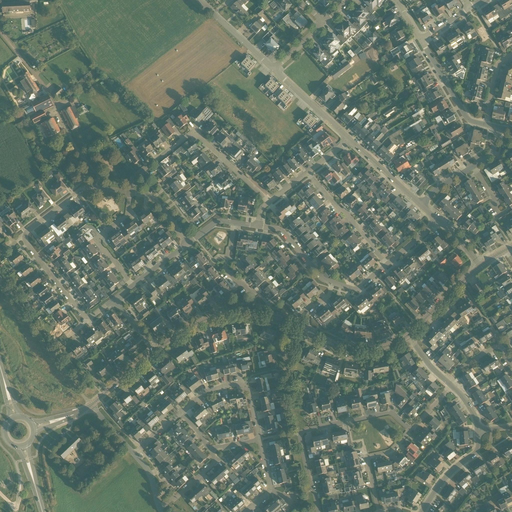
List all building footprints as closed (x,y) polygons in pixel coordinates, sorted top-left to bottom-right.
[(3,13),(30,12),(30,3),(37,2),(37,0),(22,0),(22,3),(2,4),(3,13)] [(238,0),(231,8),(240,17),(242,15),(245,18),(248,15),(245,12),(241,7),(244,4),(244,5),(248,1),(247,0),(238,0)] [(286,12),(288,9),(291,6),(288,2),(286,0),(280,0),(279,2),(276,0),(274,0),(269,5),(273,9),(277,6),(279,7),(280,7),(285,12),(285,11),(286,12)] [(377,5),(371,0),(364,0),(363,1),(369,7),(367,9),(372,14),(375,12),(372,9),(377,5)] [(442,0),(444,2),(449,10),(455,6),(454,4),(456,2),(455,0),(442,0)] [(509,8),(503,0),(499,3),(503,9),(500,11),(504,18),(507,16),(505,13),(510,10),(509,8)] [(441,4),(437,6),(435,4),(431,6),(431,7),(432,9),(431,10),(436,18),(443,14),(442,12),(445,10),(444,9),(441,4)] [(357,10),(355,12),(364,21),(365,21),(363,19),(365,17),(368,19),(369,18),(372,21),(374,20),(376,18),(372,14),(367,9),(365,12),(359,6),(356,9),(357,10)] [(497,13),(493,8),(492,7),(488,10),(493,18),(498,15),(501,20),(504,18),(500,11),(499,11),(500,11),(497,13)] [(419,10),(413,14),(420,24),(423,22),(425,25),(431,21),(426,14),(423,16),(419,10)] [(494,21),(493,18),(488,10),(483,13),(487,20),(484,22),(488,28),(491,27),(490,24),(494,21)] [(300,29),(303,26),(304,27),(307,24),(301,17),(301,16),(297,12),(293,16),(290,13),(282,20),(287,25),(289,23),(294,27),(297,25),(300,29)] [(364,21),(355,12),(353,15),(354,17),(352,19),(357,23),(355,25),(360,31),(367,23),(364,21)] [(387,15),(386,15),(381,20),(382,21),(383,23),(382,24),(384,28),(391,24),(392,26),(399,22),(398,20),(399,20),(396,16),(395,16),(395,15),(388,19),(387,15)] [(256,34),(261,29),(264,31),(268,28),(259,19),(250,28),(256,34)] [(360,31),(355,25),(353,27),(348,23),(346,25),(345,23),(342,26),(352,36),(352,37),(353,38),(360,31)] [(473,39),(478,36),(471,26),(469,28),(467,25),(464,26),(466,28),(463,30),(467,36),(470,35),(473,39)] [(352,36),(342,26),(340,28),(338,26),(335,29),(341,35),(339,37),(344,43),(352,37),(352,36)] [(397,29),(391,32),(397,42),(399,40),(400,42),(406,39),(401,31),(399,32),(397,29)] [(511,31),(503,36),(510,46),(511,44),(511,32),(511,31)] [(269,32),(262,39),(266,43),(267,44),(265,45),(267,48),(267,49),(268,50),(269,50),(270,50),(270,51),(272,53),(276,49),(277,49),(278,49),(278,47),(276,45),(278,43),(275,40),(273,42),(271,40),(270,40),(270,39),(273,36),(269,32)] [(344,43),(339,37),(336,40),(331,33),(328,36),(329,38),(327,39),(334,47),(338,44),(340,47),(344,43)] [(452,33),(450,34),(457,45),(463,42),(462,41),(465,39),(461,34),(458,36),(456,33),(454,35),(452,33)] [(377,38),(373,34),(368,38),(373,43),(377,38)] [(450,46),(452,48),(457,45),(450,34),(448,35),(449,37),(446,39),(448,42),(445,44),(446,46),(448,48),(450,46)] [(505,50),(510,46),(503,36),(499,38),(499,39),(496,41),(500,47),(502,45),(505,50)] [(327,50),(325,52),(332,60),(334,58),(332,56),(332,55),(338,51),(334,47),(327,39),(324,42),(325,44),(323,45),(327,50)] [(445,49),(444,47),(441,43),(438,44),(437,43),(434,44),(437,47),(434,49),(438,56),(443,52),(442,51),(445,49)] [(401,53),(403,56),(405,59),(410,56),(409,55),(409,53),(413,51),(409,45),(404,48),(402,45),(392,51),(394,54),(399,51),(400,53),(401,53)] [(317,48),(314,51),(315,52),(313,54),(316,57),(315,58),(317,61),(318,60),(320,62),(322,60),(327,65),(332,61),(332,60),(325,52),(323,54),(317,48)] [(480,51),(479,56),(492,59),(493,54),(488,53),(489,49),(482,48),(481,51),(480,51)] [(449,59),(451,62),(446,65),(447,67),(446,67),(448,70),(458,65),(456,62),(461,58),(458,54),(449,59)] [(479,56),(478,62),(477,62),(477,63),(477,65),(483,67),(484,63),(490,65),(492,59),(479,56)] [(251,61),(247,58),(241,64),(245,68),(251,61)] [(408,64),(407,64),(409,68),(410,68),(412,67),(415,73),(422,70),(420,66),(422,65),(419,60),(418,58),(415,60),(408,64)] [(249,72),(255,65),(251,61),(245,68),(249,72)] [(343,65),(335,71),(339,76),(351,67),(347,62),(343,65)] [(458,72),(460,75),(465,72),(466,72),(466,69),(465,69),(463,67),(461,66),(459,67),(458,65),(448,70),(450,74),(451,73),(452,75),(453,75),(458,72)] [(475,74),(477,74),(486,77),(487,75),(486,75),(487,71),(482,70),(483,67),(477,65),(475,74)] [(39,90),(34,83),(31,78),(30,77),(28,72),(19,78),(21,82),(20,83),(21,83),(24,89),(25,88),(28,92),(26,93),(27,93),(28,93),(30,96),(34,94),(35,93),(39,90)] [(416,82),(419,86),(430,79),(427,74),(423,77),(421,74),(414,78),(417,81),(416,82)] [(473,79),(473,83),(479,84),(480,81),(485,82),(485,78),(486,78),(486,77),(477,74),(475,80),(473,79)] [(502,82),(511,84),(511,81),(510,81),(511,78),(504,76),(503,76),(502,82)] [(419,86),(424,94),(431,90),(429,86),(433,84),(430,79),(419,86)] [(275,83),(271,80),(265,86),(269,90),(275,83)] [(352,80),(346,83),(349,88),(355,84),(352,80)] [(469,91),(471,91),(482,94),(483,92),(482,92),(483,88),(478,87),(479,84),(473,83),(469,82),(468,85),(470,86),(469,91)] [(275,83),(269,90),(273,94),(279,87),(275,83)] [(322,91),(324,93),(319,98),(325,103),(329,98),(332,100),(335,96),(330,91),(332,89),(328,85),(322,91)] [(60,87),(52,94),(56,99),(64,92),(60,87)] [(507,92),(508,89),(500,87),(499,93),(511,96),(511,93),(507,92)] [(433,90),(426,94),(429,99),(431,98),(433,101),(441,97),(438,91),(434,93),(433,90)] [(277,98),(281,102),(287,95),(284,91),(277,98)] [(347,91),(344,93),(338,97),(340,100),(339,101),(331,109),(337,115),(342,109),(344,110),(346,108),(347,107),(342,102),(347,98),(346,97),(350,95),(347,91)] [(470,96),(471,97),(470,101),(477,102),(478,99),(480,100),(481,96),(482,96),(482,94),(471,91),(470,95),(470,96)] [(39,101),(35,93),(34,94),(38,102),(37,102),(36,101),(31,103),(36,113),(53,105),(48,95),(40,99),(40,101),(39,101)] [(498,99),(511,102),(511,99),(511,96),(499,93),(498,99)] [(291,99),(287,95),(281,102),(285,105),(291,99)] [(438,105),(437,102),(429,106),(433,113),(439,110),(440,112),(448,108),(444,102),(438,105)] [(347,125),(353,119),(351,117),(360,108),(355,104),(347,112),(341,119),(347,125)] [(79,126),(70,107),(61,112),(66,121),(66,120),(68,123),(67,123),(69,128),(70,127),(71,130),(79,126)] [(498,107),(497,111),(494,111),(492,118),(504,121),(506,113),(503,113),(504,109),(498,107)] [(201,113),(197,110),(191,117),(196,121),(198,123),(203,117),(207,121),(213,114),(206,108),(201,113)] [(384,115),(386,118),(390,116),(389,115),(394,112),(392,109),(384,115)] [(31,117),(34,124),(47,118),(43,111),(31,117)] [(439,116),(445,126),(455,120),(452,114),(450,115),(449,115),(447,112),(439,116)] [(189,120),(183,113),(174,120),(180,128),(187,124),(186,122),(189,120)] [(309,115),(303,121),(306,125),(313,118),(309,115)] [(53,118),(41,124),(48,138),(60,132),(57,124),(56,125),(53,118)] [(317,122),(313,118),(306,125),(310,129),(317,122)] [(167,125),(162,129),(168,138),(175,133),(172,128),(175,126),(169,119),(165,122),(167,125)] [(210,119),(206,123),(209,126),(205,130),(204,130),(209,134),(212,136),(214,134),(216,136),(219,133),(217,130),(218,130),(213,126),(214,125),(212,122),(213,121),(210,119)] [(361,126),(358,123),(352,129),(357,134),(369,122),(367,120),(361,126)] [(369,122),(357,134),(363,140),(369,133),(365,130),(371,124),(369,122)] [(393,122),(386,127),(389,130),(395,125),(393,122)] [(452,128),(446,132),(450,139),(462,132),(459,125),(455,127),(455,126),(452,128)] [(380,127),(378,128),(379,129),(377,130),(379,132),(374,138),(370,135),(364,141),(370,146),(381,134),(383,135),(388,130),(384,127),(382,129),(380,127)] [(229,136),(222,130),(219,133),(216,136),(215,137),(217,139),(218,141),(217,142),(220,145),(229,136)] [(388,137),(390,141),(395,138),(400,135),(402,133),(401,131),(400,130),(388,137)] [(473,134),(472,137),(481,139),(482,136),(483,136),(484,133),(479,132),(473,130),(473,134)] [(162,144),(162,143),(159,139),(162,137),(158,132),(153,135),(154,136),(155,138),(151,141),(156,148),(157,148),(159,146),(162,144)] [(328,145),(332,142),(325,133),(316,139),(318,141),(320,144),(323,148),(328,144),(328,145)] [(381,134),(370,146),(375,151),(381,145),(378,142),(383,136),(383,135),(381,134)] [(229,150),(235,142),(233,140),(232,139),(232,138),(231,137),(230,137),(229,137),(229,136),(220,145),(223,148),(225,147),(229,150)] [(480,142),(481,139),(472,137),(471,140),(470,144),(470,147),(473,149),(475,145),(476,145),(481,146),(481,143),(480,142)] [(305,147),(306,149),(305,149),(312,158),(316,154),(315,153),(317,152),(317,151),(320,149),(318,146),(316,143),(312,138),(307,142),(309,144),(305,147)] [(386,150),(383,147),(377,153),(382,158),(394,146),(396,147),(399,145),(400,146),(404,144),(402,142),(400,143),(395,138),(390,141),(392,144),(386,150)] [(449,138),(440,144),(442,148),(451,142),(449,138)] [(131,163),(132,161),(135,165),(140,160),(135,154),(138,152),(128,139),(124,142),(130,149),(128,150),(128,151),(127,152),(127,154),(130,158),(128,159),(131,163)] [(188,151),(191,155),(193,153),(194,153),(193,151),(197,148),(193,142),(191,144),(189,141),(175,152),(177,154),(181,151),(183,154),(188,151)] [(145,145),(140,150),(145,157),(151,152),(150,150),(152,148),(148,142),(145,144),(145,145)] [(234,158),(242,149),(235,142),(229,150),(232,153),(231,155),(234,158)] [(463,145),(460,147),(465,155),(468,153),(468,154),(471,152),(470,151),(473,149),(470,147),(468,148),(466,143),(463,145)] [(390,154),(396,147),(394,146),(382,158),(388,163),(394,157),(390,154)] [(457,156),(458,156),(460,159),(463,158),(462,157),(465,155),(460,147),(457,149),(454,151),(453,152),(454,155),(456,154),(457,156)] [(249,155),(248,154),(249,153),(246,150),(245,151),(242,149),(234,158),(237,161),(239,159),(240,160),(242,162),(245,159),(249,155)] [(304,157),(306,155),(301,149),(300,150),(297,152),(296,152),(293,154),(299,161),(302,165),(307,161),(304,157)] [(198,162),(202,168),(210,161),(206,156),(205,156),(203,153),(200,156),(198,153),(195,156),(191,158),(189,160),(193,165),(198,162)] [(247,170),(255,162),(253,160),(255,158),(250,154),(249,155),(245,159),(248,162),(244,166),(246,167),(245,168),(247,170)] [(293,154),(290,156),(291,158),(290,159),(291,161),(288,163),(291,167),(292,168),(294,171),(299,167),(298,166),(298,165),(296,163),(299,161),(296,157),(293,154)] [(352,158),(351,157),(349,154),(343,158),(349,166),(351,168),(355,166),(354,165),(358,161),(355,156),(352,158)] [(409,162),(404,155),(400,157),(398,159),(400,162),(394,167),(398,173),(409,166),(407,163),(409,162)] [(281,169),(284,173),(287,177),(292,173),(289,169),(291,167),(288,163),(286,161),(283,157),(282,158),(281,165),(283,167),(281,169)] [(447,158),(445,160),(450,168),(452,167),(452,166),(455,164),(451,158),(448,160),(447,158)] [(171,165),(166,159),(159,164),(160,164),(154,169),(156,172),(158,170),(160,174),(170,167),(171,165)] [(448,169),(450,168),(445,160),(443,161),(444,162),(441,164),(444,170),(447,168),(448,169)] [(252,174),(256,170),(258,172),(264,166),(261,163),(258,165),(255,162),(247,170),(250,173),(250,172),(252,174)] [(342,166),(341,165),(338,162),(333,166),(339,174),(341,171),(345,177),(350,173),(344,164),(342,166)] [(506,167),(504,164),(504,163),(501,165),(499,162),(494,165),(499,172),(500,174),(505,171),(508,169),(506,167)] [(212,163),(204,170),(206,173),(205,173),(208,177),(211,174),(214,177),(221,171),(217,166),(216,167),(216,166),(215,166),(212,163)] [(438,175),(440,174),(435,166),(434,164),(429,167),(434,176),(437,174),(438,175)] [(442,172),(444,170),(441,164),(438,166),(437,165),(435,166),(440,174),(443,173),(442,172)] [(494,165),(489,168),(491,171),(488,173),(490,177),(489,178),(492,183),(499,179),(497,176),(500,175),(500,174),(499,172),(494,165)] [(170,167),(160,174),(163,177),(161,179),(163,182),(169,177),(170,177),(177,172),(174,169),(173,170),(170,167)] [(273,175),(276,179),(279,183),(284,179),(281,175),(284,173),(281,169),(279,167),(275,171),(276,172),(273,175)] [(416,168),(413,171),(410,169),(404,175),(407,178),(406,179),(410,182),(419,173),(420,172),(416,168)] [(328,182),(331,180),(334,185),(340,180),(334,173),(331,175),(328,170),(322,175),(328,182)] [(362,171),(356,177),(362,182),(360,184),(362,186),(366,182),(373,175),(368,171),(365,174),(362,171)] [(59,182),(63,179),(58,172),(54,175),(59,182)] [(422,183),(424,185),(428,182),(425,180),(426,180),(422,177),(423,176),(420,172),(419,173),(410,182),(411,183),(412,182),(418,188),(422,183)] [(267,177),(269,180),(265,183),(270,190),(276,186),(275,183),(277,181),(276,179),(273,175),(271,173),(267,177)] [(172,180),(172,181),(166,185),(168,188),(170,187),(173,190),(183,182),(184,182),(178,175),(172,180)] [(224,175),(216,180),(218,183),(216,185),(216,186),(219,190),(221,190),(223,189),(231,183),(230,181),(231,181),(231,180),(230,178),(228,178),(227,176),(226,177),(224,175)] [(373,175),(366,182),(369,184),(367,186),(372,191),(380,182),(377,179),(373,175)] [(465,184),(467,187),(465,188),(467,190),(475,185),(474,183),(472,183),(471,180),(465,184)] [(61,182),(50,190),(56,197),(66,189),(61,182)] [(176,198),(182,193),(182,194),(191,187),(188,184),(186,186),(183,182),(173,190),(175,194),(173,195),(176,198)] [(377,199),(387,188),(383,184),(380,182),(372,191),(367,196),(368,197),(373,192),(376,195),(376,196),(377,199)] [(210,183),(206,186),(206,187),(204,189),(206,192),(213,187),(210,183)] [(505,186),(503,183),(497,187),(499,190),(498,190),(500,193),(508,188),(507,185),(505,186)] [(341,199),(351,191),(348,188),(344,184),(339,188),(341,190),(337,194),(341,199)] [(475,185),(467,190),(468,192),(469,191),(471,194),(477,190),(475,188),(476,187),(475,185)] [(502,194),(504,197),(504,198),(510,194),(510,193),(511,191),(511,189),(510,186),(508,188),(500,193),(501,195),(502,194)] [(310,197),(314,193),(310,189),(307,191),(304,188),(298,194),(302,199),(304,201),(307,199),(310,197)] [(381,199),(386,204),(391,198),(389,196),(392,192),(387,188),(377,199),(381,199)] [(473,200),(481,195),(480,192),(479,193),(477,190),(471,194),(473,197),(472,198),(473,200)] [(42,191),(32,198),(38,206),(37,207),(39,209),(43,207),(42,206),(45,204),(43,202),(48,199),(42,191)] [(180,202),(183,206),(191,201),(193,199),(191,197),(187,191),(182,195),(184,198),(180,202)] [(359,198),(355,193),(350,197),(352,199),(347,203),(351,209),(359,203),(356,200),(359,198)] [(441,208),(443,210),(450,203),(448,201),(451,199),(446,194),(439,201),(441,203),(440,205),(442,207),(441,208)] [(481,195),(473,200),(474,202),(475,201),(477,204),(483,200),(481,197),(482,197),(481,195)] [(313,206),(319,200),(316,196),(312,199),(310,197),(307,199),(304,201),(310,208),(313,206)] [(222,197),(222,200),(221,200),(220,209),(228,210),(228,205),(233,205),(234,199),(227,198),(228,197),(222,197)] [(244,201),(239,200),(237,211),(246,212),(247,206),(252,207),(252,205),(252,199),(244,198),(244,201)] [(387,204),(390,206),(391,205),(395,209),(396,208),(402,202),(397,198),(394,201),(392,199),(387,204)] [(319,200),(313,206),(314,208),(312,210),(316,215),(321,210),(319,208),(323,205),(319,200)] [(29,201),(16,211),(22,219),(26,217),(26,218),(36,211),(29,201)] [(192,208),(194,211),(197,208),(199,207),(195,201),(193,203),(191,201),(183,206),(187,211),(192,208)] [(291,203),(288,205),(286,202),(281,206),(287,213),(289,211),(291,213),(296,209),(291,203)] [(396,208),(395,209),(400,213),(398,215),(397,215),(400,217),(405,211),(403,209),(406,206),(402,202),(396,208)] [(356,212),(360,217),(366,211),(365,209),(367,207),(363,203),(358,207),(360,209),(356,212)] [(451,204),(450,203),(443,210),(445,212),(446,211),(448,213),(453,208),(451,205),(451,204)] [(77,207),(75,209),(80,216),(82,219),(85,216),(90,212),(86,207),(82,209),(79,204),(76,206),(77,207)] [(287,213),(281,206),(277,209),(279,212),(276,215),(281,221),(286,217),(284,215),(287,213)] [(197,208),(194,211),(189,214),(193,219),(197,216),(199,219),(207,213),(203,207),(201,209),(199,207),(197,208)] [(450,216),(452,218),(458,211),(457,209),(456,210),(453,208),(448,213),(451,215),(450,216)] [(77,217),(80,216),(75,209),(72,210),(69,212),(73,216),(70,219),(74,224),(79,220),(77,217)] [(327,217),(329,216),(331,214),(327,209),(320,215),(320,214),(318,216),(318,217),(320,219),(324,224),(328,220),(326,218),(327,217)] [(11,210),(6,214),(6,213),(2,217),(9,227),(16,222),(13,219),(16,217),(15,216),(12,212),(11,210)] [(407,219),(409,221),(415,214),(411,210),(408,213),(405,211),(400,217),(404,221),(407,219)] [(156,219),(157,218),(153,213),(151,215),(148,211),(143,214),(149,222),(153,218),(155,220),(156,219)] [(366,211),(360,217),(364,222),(368,218),(370,220),(375,216),(371,211),(368,214),(366,211)] [(460,212),(458,211),(452,218),(453,219),(454,218),(457,221),(462,216),(459,213),(460,212)] [(141,221),(139,223),(143,228),(145,226),(145,225),(149,222),(143,214),(139,218),(141,221)] [(415,214),(409,221),(411,223),(409,225),(413,229),(418,225),(415,222),(419,219),(419,218),(415,214)] [(368,226),(372,231),(381,223),(375,216),(370,220),(372,223),(368,226)] [(468,216),(466,218),(462,223),(464,225),(463,226),(467,230),(475,222),(477,220),(473,216),(470,219),(468,216)] [(61,219),(59,221),(64,228),(66,226),(68,228),(72,225),(74,224),(70,219),(66,221),(63,217),(60,218),(61,219)] [(336,225),(337,224),(340,222),(336,217),(329,223),(331,225),(329,227),(333,232),(337,228),(335,226),(336,225)] [(304,224),(301,220),(298,222),(296,220),(294,222),(289,226),(293,230),(294,229),(297,227),(299,229),(302,227),(304,224)] [(66,231),(64,228),(59,221),(56,223),(56,222),(53,224),(57,228),(54,230),(55,232),(58,237),(66,231)] [(143,228),(139,223),(136,225),(133,221),(128,224),(134,232),(138,228),(140,230),(143,228)] [(479,226),(475,222),(467,230),(469,231),(469,230),(475,235),(479,231),(477,228),(479,226)] [(380,231),(382,234),(387,230),(381,223),(372,231),(375,235),(380,231)] [(124,228),(127,232),(124,234),(128,239),(130,237),(132,239),(137,236),(136,234),(134,232),(128,224),(124,228)] [(304,224),(299,229),(295,232),(299,237),(303,234),(305,236),(311,231),(305,224),(304,224)] [(489,234),(490,235),(495,243),(496,243),(495,241),(503,237),(496,226),(492,228),(494,231),(489,234)] [(337,228),(333,232),(337,237),(339,235),(341,237),(348,231),(344,227),(341,229),(340,230),(339,231),(337,228)] [(58,237),(55,232),(52,234),(48,229),(43,232),(50,242),(55,238),(56,239),(58,237)] [(380,239),(384,244),(393,237),(393,236),(390,232),(389,233),(387,230),(382,234),(384,236),(380,239)] [(305,236),(301,239),(305,244),(309,240),(311,243),(313,240),(316,238),(313,234),(314,233),(312,231),(311,231),(305,236)] [(40,244),(43,249),(44,248),(46,247),(48,245),(48,244),(50,242),(43,232),(38,236),(39,238),(42,242),(40,244)] [(81,232),(77,235),(74,238),(76,242),(79,245),(82,243),(85,241),(86,240),(83,236),(84,236),(81,232)] [(124,234),(122,236),(119,232),(114,235),(122,246),(126,242),(125,241),(128,239),(124,234)] [(160,236),(162,239),(168,246),(172,242),(169,239),(172,237),(168,232),(165,234),(164,232),(160,236)] [(122,246),(114,235),(110,239),(112,243),(110,245),(114,250),(116,248),(118,249),(122,246)] [(246,245),(247,236),(241,235),(241,240),(237,239),(236,247),(242,247),(243,244),(246,245)] [(348,242),(350,245),(357,239),(353,235),(350,237),(348,235),(341,241),(343,244),(346,244),(348,242)] [(487,247),(490,246),(495,243),(490,235),(482,240),(483,241),(479,243),(482,248),(486,246),(487,247)] [(248,248),(256,249),(258,239),(253,238),(253,237),(247,236),(246,245),(249,245),(248,248)] [(63,242),(65,245),(72,240),(70,237),(63,242)] [(393,237),(384,244),(388,249),(392,245),(394,248),(399,244),(393,237)] [(431,242),(434,245),(432,247),(433,249),(435,250),(437,249),(440,252),(443,250),(444,249),(449,245),(444,240),(442,242),(438,238),(437,237),(431,242)] [(163,249),(168,246),(162,239),(158,242),(157,241),(154,243),(158,248),(160,246),(163,249)] [(268,248),(270,250),(277,244),(273,239),(270,243),(268,240),(262,240),(261,246),(264,247),(266,249),(268,248)] [(352,255),(359,249),(357,246),(361,243),(357,239),(350,245),(348,247),(350,249),(350,252),(352,255)] [(315,247),(316,250),(319,247),(322,245),(318,241),(316,243),(313,240),(311,243),(307,245),(307,246),(310,251),(315,247)] [(155,250),(158,248),(154,243),(151,245),(153,247),(148,251),(154,258),(159,254),(155,250)] [(80,248),(82,251),(81,252),(84,256),(87,254),(94,249),(90,244),(87,247),(85,245),(80,248)] [(319,247),(316,250),(312,253),(316,258),(320,254),(322,257),(327,252),(328,252),(324,248),(325,246),(323,244),(322,245),(319,247)] [(52,251),(51,252),(48,254),(47,255),(48,257),(49,257),(53,262),(60,256),(58,253),(61,251),(57,247),(55,248),(52,251)] [(140,254),(144,259),(146,258),(149,261),(154,258),(148,251),(146,248),(142,251),(143,252),(140,254)] [(431,250),(429,252),(425,248),(420,252),(426,258),(429,256),(431,259),(433,261),(435,258),(437,257),(435,255),(434,254),(431,250)] [(94,249),(87,254),(90,259),(88,260),(91,263),(96,259),(94,256),(97,253),(94,249)] [(282,249),(279,251),(277,249),(271,254),(275,259),(277,257),(279,260),(286,254),(282,249)] [(322,257),(324,259),(321,262),(325,266),(332,260),(328,256),(329,255),(327,252),(322,257)] [(417,263),(420,267),(421,268),(425,264),(423,261),(426,258),(420,252),(415,256),(419,261),(417,263)] [(7,258),(11,263),(13,262),(15,265),(23,259),(19,253),(17,255),(14,255),(13,253),(7,258)] [(193,257),(195,260),(193,262),(189,265),(192,268),(194,266),(195,265),(204,257),(201,253),(196,256),(195,255),(193,257)] [(369,257),(365,260),(371,267),(375,263),(372,259),(375,257),(374,257),(374,256),(373,256),(370,253),(368,255),(369,257)] [(141,261),(144,259),(140,254),(137,257),(136,255),(132,259),(134,261),(140,269),(144,265),(141,261)] [(244,254),(242,256),(245,259),(241,262),(244,266),(241,268),(246,274),(253,267),(250,264),(252,262),(247,257),(245,254),(244,254)] [(286,254),(279,260),(282,262),(279,264),(283,269),(290,264),(288,261),(290,259),(286,254)] [(458,270),(461,268),(459,266),(462,264),(461,263),(462,263),(459,259),(457,256),(456,258),(453,255),(447,259),(451,263),(451,262),(456,268),(458,270)] [(60,267),(62,270),(69,265),(66,260),(67,260),(67,258),(65,256),(64,256),(54,264),(58,268),(60,267)] [(205,265),(208,262),(204,257),(195,265),(194,266),(196,268),(197,267),(201,272),(207,267),(205,265)] [(98,269),(105,263),(101,258),(98,261),(96,259),(91,263),(93,265),(91,267),(94,271),(98,269)] [(328,271),(332,268),(334,270),(336,268),(337,268),(338,266),(339,266),(341,264),(339,262),(338,262),(334,258),(332,260),(325,266),(328,271)] [(361,269),(363,267),(367,271),(371,267),(365,260),(364,258),(359,262),(357,264),(361,269)] [(444,258),(438,263),(440,265),(441,266),(447,261),(444,258)] [(128,263),(126,265),(130,270),(132,268),(135,272),(140,269),(134,261),(132,259),(128,262),(128,263)] [(417,272),(416,270),(420,267),(417,263),(416,262),(414,264),(410,259),(407,261),(408,262),(406,264),(411,271),(415,275),(417,272)] [(185,261),(183,264),(186,267),(189,271),(192,268),(189,265),(186,261),(185,261)] [(99,275),(101,277),(106,273),(104,271),(108,268),(105,263),(98,269),(101,273),(99,275)] [(496,279),(507,272),(501,263),(493,269),(497,274),(493,277),(495,279),(496,279)] [(295,264),(288,270),(290,272),(287,275),(292,280),(298,274),(296,271),(299,269),(295,264)] [(358,271),(361,269),(357,264),(354,266),(355,267),(350,271),(356,278),(361,274),(358,271)] [(406,278),(409,275),(410,275),(411,276),(414,273),(411,271),(406,264),(403,266),(403,265),(400,267),(403,270),(401,272),(406,278)] [(20,272),(25,277),(33,271),(28,265),(24,269),(22,266),(17,270),(19,273),(20,272)] [(69,265),(62,270),(65,273),(63,275),(66,279),(76,271),(74,269),(73,269),(69,265)] [(191,273),(189,271),(186,267),(182,269),(179,265),(174,269),(180,276),(183,274),(184,277),(187,275),(188,276),(191,273)] [(207,267),(201,272),(198,274),(200,277),(203,274),(204,275),(204,276),(206,279),(209,277),(216,271),(214,268),(213,269),(212,267),(209,270),(207,267)] [(252,280),(254,282),(264,274),(262,271),(261,272),(257,268),(252,272),(254,275),(250,278),(252,281),(252,280)] [(171,274),(173,277),(170,279),(174,284),(180,281),(183,280),(180,276),(174,269),(170,272),(171,274)] [(404,280),(406,278),(401,272),(399,270),(397,272),(396,271),(391,275),(395,279),(398,283),(398,282),(399,284),(400,285),(404,281),(404,280)] [(71,282),(74,285),(81,280),(77,275),(78,274),(76,271),(66,279),(69,283),(71,282)] [(209,282),(213,286),(219,281),(217,278),(219,276),(218,275),(218,274),(216,271),(209,277),(212,280),(209,282)] [(346,274),(345,273),(342,275),(346,280),(349,278),(352,281),(356,278),(350,271),(346,274)] [(103,280),(102,281),(105,286),(108,284),(115,278),(111,274),(108,276),(106,273),(101,277),(103,280)] [(431,277),(434,280),(438,283),(440,281),(444,285),(448,280),(441,273),(438,276),(437,274),(435,276),(433,275),(431,277)] [(264,274),(254,282),(256,285),(255,285),(257,287),(260,285),(263,283),(265,285),(270,281),(268,278),(267,279),(265,277),(265,275),(264,274)] [(24,282),(30,290),(41,282),(36,276),(32,280),(30,277),(24,282)] [(507,285),(509,284),(511,282),(511,281),(511,280),(511,278),(510,278),(509,277),(508,278),(506,276),(497,281),(499,284),(500,286),(498,287),(498,288),(497,288),(497,289),(498,290),(499,291),(500,290),(504,288),(507,285)] [(159,280),(165,288),(168,286),(169,288),(174,284),(170,279),(167,281),(164,277),(159,280)] [(395,279),(392,281),(389,277),(384,281),(390,289),(394,286),(395,288),(399,284),(398,282),(398,283),(395,279)] [(109,289),(111,292),(116,288),(115,286),(118,283),(115,278),(108,284),(111,288),(109,289)] [(81,280),(74,285),(76,288),(74,290),(78,294),(83,290),(88,286),(86,284),(84,284),(84,283),(81,280)] [(158,288),(155,290),(158,294),(159,296),(165,292),(163,290),(165,288),(159,280),(155,284),(158,288)] [(434,280),(431,283),(430,281),(426,285),(426,286),(431,290),(433,288),(437,291),(441,287),(438,283),(434,280)] [(219,281),(213,286),(214,287),(216,290),(218,288),(221,291),(228,285),(225,282),(225,283),(223,281),(221,283),(219,281)] [(265,293),(267,295),(274,289),(276,288),(270,281),(265,285),(267,288),(263,291),(265,293)] [(312,285),(308,289),(314,295),(318,292),(315,288),(317,286),(313,281),(311,283),(312,285)] [(483,290),(479,283),(472,288),(477,294),(483,290)] [(228,292),(231,290),(229,288),(230,288),(228,285),(221,291),(223,293),(221,295),(225,300),(231,295),(228,292)] [(511,285),(511,287),(509,288),(507,285),(504,288),(500,290),(505,298),(507,297),(509,295),(511,293),(511,285)] [(83,297),(85,300),(95,293),(91,288),(89,289),(88,286),(78,294),(81,298),(83,297)] [(300,293),(304,297),(306,295),(309,299),(314,295),(308,289),(306,286),(301,290),(302,290),(300,293)] [(385,295),(387,293),(383,288),(381,290),(378,286),(373,290),(379,297),(383,293),(385,295)] [(418,291),(419,293),(423,296),(425,294),(429,297),(433,293),(431,290),(426,286),(423,289),(422,287),(418,291)] [(43,288),(42,289),(40,287),(32,292),(34,295),(38,300),(44,295),(46,294),(49,292),(45,287),(43,288)] [(148,296),(152,302),(153,301),(157,298),(155,296),(158,294),(155,290),(152,287),(150,289),(149,288),(147,290),(151,294),(148,296)] [(198,296),(195,299),(201,308),(205,305),(206,306),(209,304),(206,299),(209,297),(202,289),(199,291),(200,292),(197,294),(198,296)] [(276,292),(274,289),(267,295),(269,297),(268,298),(270,300),(274,297),(277,301),(281,298),(279,297),(286,291),(285,290),(282,289),(279,292),(278,290),(276,292)] [(99,290),(95,293),(85,300),(88,303),(86,305),(86,306),(89,309),(99,302),(99,301),(97,299),(99,297),(98,295),(101,293),(99,290)] [(371,297),(369,299),(374,305),(376,302),(375,301),(375,300),(379,297),(373,290),(369,294),(371,297)] [(295,292),(291,296),(293,299),(299,306),(304,302),(301,299),(304,297),(300,293),(297,295),(295,292)] [(411,298),(412,300),(413,300),(416,303),(419,301),(422,304),(427,300),(423,296),(419,293),(416,296),(415,294),(411,298)] [(44,295),(38,300),(44,307),(46,305),(50,302),(54,299),(51,294),(46,297),(44,295)] [(144,301),(142,299),(141,297),(140,296),(139,297),(139,296),(136,298),(137,299),(132,302),(133,305),(135,306),(134,306),(135,308),(136,308),(139,312),(139,313),(141,315),(142,315),(146,311),(143,307),(144,306),(146,304),(144,301)] [(184,304),(180,307),(186,314),(187,314),(190,312),(192,310),(189,305),(193,302),(188,297),(182,302),(184,304)] [(347,306),(350,304),(349,304),(346,299),(343,301),(340,297),(336,301),(342,308),(344,311),(348,307),(347,306)] [(365,308),(367,306),(369,309),(374,305),(369,299),(366,301),(363,297),(359,301),(365,308)] [(289,308),(292,306),(295,310),(299,306),(293,299),(289,302),(288,301),(285,303),(289,308)] [(408,301),(404,305),(410,311),(412,308),(415,311),(420,307),(416,303),(413,300),(412,300),(410,303),(408,301)] [(333,307),(331,309),(335,314),(338,312),(337,312),(342,308),(336,301),(331,305),(333,307)] [(360,311),(365,308),(359,301),(354,304),(355,305),(352,307),(356,312),(359,310),(360,311)] [(46,305),(44,307),(49,315),(60,307),(56,302),(52,305),(50,302),(46,305)] [(177,307),(173,303),(171,305),(172,307),(171,308),(171,310),(169,312),(168,312),(167,312),(167,313),(166,314),(167,315),(167,316),(172,323),(180,317),(178,315),(181,313),(177,307)] [(466,304),(463,306),(468,315),(471,313),(473,315),(478,312),(474,306),(472,307),(470,305),(468,306),(466,304)] [(468,315),(463,306),(459,308),(460,311),(458,312),(460,315),(458,317),(463,325),(467,322),(464,317),(468,315)] [(159,318),(162,315),(157,308),(153,310),(159,318)] [(325,308),(321,312),(327,319),(330,322),(334,318),(332,316),(335,314),(331,309),(328,312),(325,308)] [(60,311),(54,316),(62,326),(70,320),(66,315),(64,316),(60,311)] [(330,322),(327,319),(321,312),(320,312),(318,313),(319,314),(317,315),(320,319),(317,321),(321,326),(324,324),(325,326),(330,322)] [(109,319),(112,324),(110,325),(114,331),(117,329),(118,330),(122,326),(123,325),(121,323),(122,322),(120,319),(119,320),(115,314),(109,319)] [(396,315),(390,319),(395,326),(400,323),(401,324),(405,321),(401,315),(398,317),(396,315)] [(449,318),(446,321),(453,328),(456,325),(458,327),(460,325),(461,326),(463,325),(458,317),(455,320),(453,318),(451,320),(449,318)] [(166,327),(160,319),(150,326),(156,333),(162,328),(163,329),(166,327)] [(390,330),(386,323),(384,320),(376,323),(377,323),(378,326),(381,335),(386,333),(386,332),(388,331),(390,330)] [(445,330),(443,332),(447,337),(452,332),(450,331),(453,328),(446,321),(443,324),(445,326),(443,328),(445,330)] [(99,334),(102,337),(103,339),(106,337),(104,335),(110,331),(104,322),(98,327),(102,332),(99,334)] [(372,328),(369,329),(370,337),(373,337),(375,336),(375,337),(381,335),(378,326),(377,323),(372,325),(373,328),(372,328)] [(348,326),(343,324),(339,332),(344,335),(344,334),(347,335),(349,335),(351,328),(348,327),(348,326)] [(250,330),(246,330),(246,326),(239,327),(239,325),(234,326),(235,336),(237,336),(243,335),(243,339),(251,338),(250,330)] [(354,337),(360,337),(360,329),(360,325),(355,325),(352,325),(351,328),(349,335),(352,336),(354,337)] [(370,337),(369,329),(369,325),(366,325),(366,329),(360,329),(360,337),(365,338),(365,337),(368,337),(370,337)] [(494,332),(491,326),(489,327),(482,331),(483,333),(487,340),(488,341),(494,337),(492,334),(494,332)] [(264,327),(260,338),(272,343),(274,338),(275,337),(276,336),(275,334),(276,332),(272,331),(271,331),(267,330),(268,329),(264,327)] [(102,337),(99,334),(98,332),(95,334),(92,330),(88,334),(93,341),(95,343),(99,340),(102,337)] [(219,342),(227,339),(225,331),(220,333),(220,330),(219,330),(219,331),(211,333),(212,339),(213,339),(214,343),(219,342)] [(436,330),(432,335),(438,341),(441,338),(444,342),(448,337),(447,337),(443,332),(441,335),(436,330)] [(125,346),(127,349),(131,354),(132,353),(133,353),(135,352),(135,351),(139,347),(137,344),(137,343),(136,342),(135,342),(132,337),(130,335),(128,333),(122,337),(126,342),(127,341),(128,343),(125,346)] [(482,343),(487,340),(483,333),(478,337),(477,335),(474,337),(477,342),(480,340),(482,343)] [(93,341),(88,334),(83,337),(85,339),(86,341),(84,343),(88,349),(90,352),(93,349),(92,348),(96,345),(95,343),(93,341)] [(434,351),(438,347),(435,344),(438,341),(432,335),(427,340),(431,344),(429,346),(434,351)] [(205,348),(209,346),(206,339),(203,341),(202,339),(201,337),(196,340),(197,342),(195,343),(197,345),(195,346),(197,350),(202,348),(202,347),(204,346),(205,348)] [(467,344),(471,350),(477,347),(475,344),(477,342),(474,337),(472,338),(471,339),(473,341),(467,344)] [(472,351),(471,350),(466,342),(467,344),(462,348),(461,346),(458,348),(461,353),(464,351),(466,354),(472,351)] [(70,348),(73,351),(68,354),(70,357),(74,354),(78,358),(82,354),(87,350),(82,344),(79,346),(76,343),(74,344),(74,345),(70,348)] [(115,355),(121,362),(126,359),(123,355),(126,353),(121,347),(116,351),(118,353),(115,355)] [(174,355),(179,362),(185,358),(185,359),(193,354),(189,348),(186,351),(183,347),(179,350),(180,351),(174,355)] [(439,361),(444,366),(450,360),(447,358),(451,353),(447,348),(443,353),(439,357),(442,359),(439,361)] [(309,361),(311,362),(318,365),(321,359),(317,356),(318,354),(310,350),(308,354),(306,353),(302,360),(308,362),(309,361)] [(261,362),(264,361),(265,364),(274,362),(272,355),(269,356),(268,352),(259,354),(261,362)] [(408,369),(411,367),(414,364),(410,358),(411,357),(409,354),(399,361),(402,365),(404,364),(406,366),(408,369)] [(121,362),(115,355),(113,357),(111,355),(106,359),(111,364),(113,362),(116,366),(121,362)] [(228,365),(230,374),(236,373),(235,368),(238,368),(237,361),(235,356),(233,357),(233,359),(233,362),(228,363),(228,365)] [(460,363),(453,357),(450,360),(444,366),(449,371),(451,369),(453,371),(460,363)] [(93,364),(89,359),(83,364),(86,368),(88,367),(88,368),(93,364)] [(157,368),(163,374),(170,368),(172,370),(175,368),(167,359),(157,368)] [(327,359),(324,367),(336,372),(339,363),(334,361),(333,362),(327,359)] [(488,363),(492,369),(498,366),(499,367),(501,366),(498,360),(496,362),(494,359),(488,363)] [(237,361),(238,368),(241,367),(242,371),(248,370),(248,366),(252,365),(251,361),(243,362),(242,360),(237,361)] [(97,370),(98,372),(97,373),(100,378),(106,374),(107,374),(108,373),(106,371),(111,368),(106,362),(97,370)] [(224,375),(230,374),(228,365),(225,366),(223,362),(218,364),(219,366),(220,373),(223,372),(224,375)] [(492,369),(488,363),(488,362),(482,365),(484,368),(481,370),(484,375),(487,373),(486,372),(492,369)] [(352,377),(356,377),(357,367),(350,366),(351,365),(345,364),(344,373),(352,375),(352,377)] [(365,381),(368,381),(372,381),(372,379),(372,374),(374,374),(376,373),(379,373),(388,371),(387,364),(386,364),(381,364),(381,365),(372,366),(373,372),(371,372),(365,372),(365,377),(365,381)] [(215,367),(209,369),(213,380),(219,379),(217,373),(220,373),(219,366),(215,367)] [(209,369),(209,368),(209,369),(203,370),(204,372),(199,373),(202,379),(206,378),(207,382),(213,380),(209,369)] [(419,368),(414,373),(411,370),(406,374),(413,382),(417,379),(424,373),(419,368)] [(465,384),(466,384),(473,380),(475,379),(471,373),(473,372),(471,369),(463,374),(465,377),(462,379),(465,384)] [(154,382),(157,379),(152,372),(145,378),(149,382),(146,385),(151,391),(157,385),(154,382)] [(198,374),(195,376),(196,378),(191,382),(197,388),(201,385),(199,381),(202,379),(199,373),(198,374)] [(415,385),(420,391),(421,391),(425,386),(423,383),(428,378),(424,373),(417,379),(419,382),(415,385)] [(272,378),(271,374),(260,376),(261,379),(256,380),(257,387),(265,385),(264,379),(267,378),(267,379),(272,378)] [(504,385),(510,381),(507,375),(504,377),(502,374),(497,378),(499,380),(500,379),(504,385)] [(168,379),(165,375),(164,376),(163,376),(161,378),(167,386),(169,384),(174,379),(171,376),(168,379)] [(189,379),(185,383),(182,385),(186,390),(189,388),(192,392),(197,388),(191,382),(189,379)] [(473,380),(466,384),(470,390),(473,388),(474,390),(479,387),(478,385),(476,385),(473,380)] [(423,394),(425,392),(430,397),(438,388),(433,383),(429,387),(426,385),(425,386),(421,391),(420,391),(423,394)] [(144,396),(149,391),(145,386),(142,388),(138,384),(132,389),(138,395),(141,392),(144,396)] [(182,385),(179,387),(175,391),(176,393),(182,400),(187,396),(184,392),(186,390),(182,385)] [(259,393),(264,392),(264,395),(270,394),(269,391),(266,391),(265,385),(257,387),(259,393)] [(394,393),(399,398),(397,401),(398,402),(396,404),(400,409),(409,399),(405,396),(406,394),(396,385),(395,390),(394,393)] [(479,387),(474,390),(476,393),(473,395),(477,400),(483,396),(480,391),(481,390),(479,387)] [(351,403),(353,410),(360,408),(358,399),(362,398),(360,389),(355,390),(356,395),(347,397),(348,404),(351,403)] [(394,397),(394,393),(395,390),(394,390),(388,391),(388,392),(389,394),(380,396),(380,394),(377,395),(378,398),(378,402),(381,401),(382,405),(390,403),(389,398),(394,397)] [(364,407),(367,406),(367,408),(376,407),(374,399),(378,398),(377,395),(376,392),(369,394),(370,399),(366,400),(363,400),(364,407)] [(121,398),(123,400),(121,402),(123,405),(122,405),(124,407),(127,404),(130,402),(132,404),(135,402),(137,404),(139,402),(135,396),(132,398),(127,393),(121,398)] [(170,395),(168,397),(172,402),(174,400),(178,404),(182,400),(176,393),(174,395),(173,393),(170,395)] [(262,406),(269,404),(268,397),(271,397),(270,394),(264,395),(265,398),(260,399),(262,406)] [(484,404),(485,406),(490,403),(489,401),(490,400),(487,394),(484,396),(483,396),(477,400),(481,406),(484,404)] [(237,403),(235,396),(235,395),(228,397),(229,399),(226,400),(228,407),(231,406),(231,405),(236,403),(237,403)] [(244,395),(241,396),(241,395),(235,396),(237,403),(236,403),(237,407),(247,405),(245,399),(244,395)] [(326,401),(321,403),(323,411),(327,410),(327,409),(330,409),(330,407),(333,406),(331,396),(326,397),(326,401)] [(340,403),(336,404),(338,413),(346,411),(344,405),(348,404),(347,397),(346,396),(341,398),(342,399),(339,400),(340,403)] [(160,402),(163,405),(169,412),(173,408),(170,404),(172,402),(168,397),(166,399),(165,398),(160,402)] [(228,407),(226,400),(225,397),(221,399),(221,398),(215,401),(219,408),(223,406),(225,410),(226,410),(229,409),(228,407)] [(307,410),(308,410),(309,414),(316,413),(315,407),(318,406),(318,407),(318,406),(317,398),(311,400),(312,405),(307,406),(307,407),(306,407),(307,410)] [(418,415),(415,413),(416,412),(413,409),(417,405),(417,404),(413,400),(412,400),(408,405),(410,407),(408,409),(405,413),(411,418),(413,416),(415,418),(418,415)] [(208,409),(212,415),(214,413),(213,411),(219,408),(215,401),(210,403),(211,406),(208,409)] [(116,421),(122,416),(119,412),(122,409),(118,405),(116,402),(110,408),(114,413),(111,415),(116,421)] [(487,417),(488,416),(494,413),(493,412),(490,407),(492,406),(490,403),(485,406),(487,409),(483,411),(487,417)] [(263,412),(268,411),(268,414),(274,413),(274,410),(273,404),(269,404),(262,406),(263,412)] [(161,412),(165,417),(167,415),(166,414),(169,412),(163,405),(160,408),(158,406),(154,409),(158,414),(161,412)] [(451,405),(447,407),(444,409),(449,417),(453,415),(459,411),(455,405),(452,407),(451,405)] [(159,421),(159,420),(156,416),(158,414),(154,409),(152,407),(150,410),(152,411),(147,415),(149,417),(155,424),(159,421)] [(212,415),(208,409),(205,411),(202,407),(197,411),(205,420),(210,416),(210,417),(212,415)] [(193,415),(193,416),(196,419),(193,421),(198,427),(206,420),(205,420),(197,411),(193,415)] [(459,411),(453,415),(456,421),(463,416),(459,411)] [(494,413),(488,416),(491,422),(494,420),(496,423),(501,420),(499,417),(498,418),(494,412),(493,412),(494,413)] [(266,425),(274,423),(277,422),(277,418),(275,418),(274,413),(268,414),(269,417),(264,418),(266,425)] [(140,422),(145,426),(147,424),(150,428),(155,424),(149,417),(147,415),(142,419),(143,420),(140,422)] [(467,422),(463,416),(456,421),(460,426),(457,426),(457,429),(464,428),(463,424),(467,422)] [(428,425),(433,429),(435,430),(437,427),(441,431),(446,426),(443,422),(442,420),(439,423),(434,418),(428,425)] [(250,421),(247,422),(248,425),(241,427),(243,434),(250,433),(249,428),(252,427),(250,421)] [(135,430),(141,436),(146,432),(142,428),(145,426),(140,422),(134,428),(135,430)] [(174,435),(176,438),(174,440),(176,442),(178,440),(180,438),(187,433),(183,429),(181,430),(179,427),(181,426),(178,423),(168,432),(172,437),(174,435)] [(274,423),(266,425),(267,431),(272,430),(273,433),(279,432),(278,429),(275,429),(274,423)] [(231,437),(230,432),(233,432),(231,426),(227,427),(226,425),(222,426),(222,427),(224,438),(231,437)] [(243,434),(241,427),(235,428),(234,425),(231,426),(233,432),(236,431),(237,436),(243,434)] [(215,428),(216,432),(213,433),(214,439),(217,438),(218,440),(224,438),(222,427),(215,428)] [(464,432),(464,428),(457,429),(457,430),(456,430),(456,440),(459,439),(467,439),(468,439),(467,432),(464,432)] [(141,436),(135,430),(131,434),(129,431),(127,434),(131,438),(133,436),(137,440),(141,436)] [(338,433),(340,441),(347,440),(348,446),(351,445),(349,435),(346,436),(345,431),(338,433)] [(423,431),(420,434),(427,441),(430,438),(433,441),(437,436),(433,432),(431,431),(429,433),(427,431),(425,433),(423,431)] [(182,449),(183,448),(187,444),(185,442),(189,439),(186,436),(188,434),(187,433),(180,438),(178,440),(180,443),(178,445),(182,449)] [(340,441),(338,433),(332,434),(333,439),(330,440),(332,450),(333,449),(335,449),(335,445),(341,444),(340,441)] [(427,441),(420,434),(417,438),(419,440),(417,441),(419,443),(417,446),(423,450),(425,448),(422,446),(427,441)] [(58,453),(63,459),(82,442),(76,436),(58,453)] [(330,440),(327,440),(326,436),(319,437),(321,446),(325,445),(326,451),(332,450),(330,440)] [(321,446),(319,437),(312,439),(313,445),(310,446),(311,453),(316,452),(316,451),(322,450),(321,446)] [(468,445),(467,439),(459,439),(460,446),(458,446),(458,449),(464,448),(464,446),(468,445)] [(270,446),(272,452),(280,450),(279,445),(281,444),(281,440),(275,442),(275,445),(270,446)] [(151,453),(155,458),(163,452),(162,451),(159,447),(161,446),(157,441),(152,447),(154,449),(151,453)] [(452,452),(455,449),(453,445),(450,441),(446,445),(450,450),(447,452),(444,454),(449,461),(455,456),(452,452)] [(189,446),(187,444),(183,448),(185,451),(187,449),(191,453),(197,448),(192,443),(189,446)] [(511,443),(506,447),(505,447),(501,449),(506,457),(511,452),(511,443)] [(415,453),(418,450),(413,446),(411,444),(406,450),(408,452),(406,455),(408,457),(412,460),(413,461),(418,456),(415,453)] [(202,453),(197,448),(191,453),(191,454),(196,459),(202,453)] [(163,452),(155,458),(160,463),(163,460),(166,463),(168,461),(172,458),(177,453),(175,450),(169,455),(164,450),(162,451),(163,452)] [(249,456),(251,458),(253,456),(249,452),(247,454),(244,450),(239,454),(244,460),(249,456)] [(281,457),(280,450),(272,452),(273,459),(281,457)] [(344,458),(345,462),(349,461),(358,459),(356,452),(351,453),(351,451),(342,452),(343,456),(344,456),(344,458)] [(200,468),(204,464),(202,462),(206,459),(202,453),(196,459),(200,464),(198,466),(197,467),(199,469),(200,468)] [(489,461),(492,465),(495,462),(498,467),(505,463),(501,458),(498,460),(494,453),(491,456),(492,456),(488,459),(489,461)] [(239,454),(234,459),(239,465),(244,460),(239,454)] [(443,466),(440,463),(443,460),(437,454),(431,461),(435,464),(432,467),(438,472),(443,466)] [(401,472),(405,467),(405,468),(408,464),(409,463),(412,460),(408,457),(405,459),(401,455),(398,459),(399,460),(397,462),(398,464),(394,465),(395,473),(401,472)] [(318,458),(319,461),(315,462),(316,468),(325,466),(324,460),(327,459),(328,459),(328,456),(323,457),(320,457),(318,458)] [(275,465),(280,464),(280,467),(286,466),(285,463),(283,464),(281,457),(273,459),(275,465)] [(163,466),(165,469),(163,471),(165,474),(163,475),(165,477),(173,469),(170,465),(174,461),(172,458),(168,461),(166,463),(163,466)] [(239,465),(234,459),(229,463),(232,467),(230,469),(234,474),(234,473),(236,471),(234,469),(239,465)] [(346,472),(355,470),(354,467),(359,466),(358,459),(349,461),(350,467),(345,468),(346,472)] [(87,461),(75,472),(82,479),(94,468),(87,461)] [(482,461),(477,465),(481,471),(486,468),(482,461)] [(394,465),(393,464),(390,465),(390,462),(383,463),(385,472),(386,475),(393,473),(395,473),(394,465)] [(376,477),(382,476),(381,472),(385,472),(383,463),(376,465),(377,467),(374,468),(376,477)] [(471,468),(475,475),(476,476),(474,478),(477,482),(478,482),(480,481),(477,477),(482,474),(481,471),(477,465),(471,468)] [(228,471),(224,467),(224,466),(219,471),(224,477),(227,474),(229,477),(233,481),(237,478),(233,474),(234,474),(230,469),(228,471)] [(280,467),(281,470),(276,471),(278,478),(285,476),(284,470),(287,469),(286,466),(280,467)] [(328,476),(334,475),(334,471),(326,473),(325,467),(325,466),(316,468),(318,475),(323,474),(324,477),(328,476)] [(173,482),(176,479),(179,476),(173,469),(165,477),(168,480),(170,479),(173,482)] [(353,481),(362,479),(360,472),(355,473),(355,470),(346,472),(347,478),(353,477),(353,481)] [(219,471),(214,475),(219,481),(224,477),(219,471)] [(418,472),(416,475),(414,478),(420,482),(422,480),(428,484),(433,477),(426,473),(424,476),(418,472)] [(460,477),(466,483),(471,478),(465,472),(460,477)] [(251,483),(256,489),(261,484),(258,480),(260,478),(256,474),(254,475),(253,476),(254,476),(249,480),(251,483)] [(328,479),(324,480),(321,481),(323,487),(332,485),(334,485),(333,481),(334,481),(333,479),(337,478),(336,474),(334,475),(328,476),(328,479)] [(212,483),(210,485),(214,490),(215,488),(216,488),(214,485),(219,481),(214,475),(209,480),(212,483)] [(289,479),(286,480),(285,476),(278,478),(279,484),(284,483),(285,489),(291,488),(289,479)] [(466,483),(460,477),(456,481),(461,487),(466,483)] [(178,482),(176,479),(173,482),(171,483),(174,487),(176,486),(179,489),(185,483),(182,479),(178,482)] [(358,490),(357,487),(363,485),(362,479),(353,481),(354,484),(351,485),(351,488),(349,488),(349,487),(343,488),(344,493),(350,491),(350,492),(358,490)] [(251,483),(246,488),(252,494),(257,490),(256,489),(251,483)] [(212,491),(208,487),(205,488),(202,485),(197,489),(202,495),(207,491),(209,493),(212,491)] [(325,497),(326,497),(329,496),(332,496),(337,495),(340,494),(339,490),(336,491),(335,489),(332,489),(332,485),(323,487),(324,494),(331,493),(332,496),(326,497),(325,497)] [(245,486),(240,490),(235,494),(237,496),(239,499),(243,495),(247,499),(252,494),(246,488),(245,486)] [(447,492),(453,497),(457,491),(451,487),(447,492)] [(509,495),(511,494),(510,492),(508,487),(505,489),(506,492),(501,494),(502,496),(506,505),(511,501),(510,498),(510,497),(509,495)] [(390,494),(392,503),(398,501),(397,496),(399,496),(402,497),(404,489),(403,488),(393,490),(389,491),(390,494)] [(192,494),(197,500),(202,495),(197,489),(192,494)] [(404,489),(402,497),(406,498),(408,499),(407,502),(412,505),(413,502),(416,504),(421,495),(417,493),(417,494),(414,492),(412,494),(404,489)] [(383,490),(379,491),(380,498),(383,497),(385,504),(392,503),(390,494),(386,495),(385,491),(383,492),(383,490)] [(443,497),(449,502),(453,497),(447,492),(443,497)] [(192,508),(194,506),(192,504),(197,500),(192,494),(187,498),(190,502),(188,504),(192,508)] [(337,495),(332,496),(329,496),(329,498),(332,498),(333,503),(331,504),(332,508),(328,509),(328,511),(326,511),(336,511),(337,511),(341,511),(337,495)] [(244,504),(239,499),(237,496),(232,501),(239,509),(244,504)] [(362,496),(353,498),(355,505),(359,505),(360,510),(368,508),(367,500),(363,501),(362,496)] [(496,498),(493,500),(496,507),(499,506),(501,510),(507,507),(506,505),(502,496),(496,499),(496,498)] [(280,508),(282,510),(287,505),(280,498),(278,500),(276,498),(270,504),(276,511),(280,508)] [(348,500),(342,501),(344,511),(350,511),(353,511),(352,506),(355,505),(353,498),(348,499),(348,500)] [(490,508),(487,509),(487,511),(495,511),(494,508),(496,507),(493,500),(487,502),(490,508)] [(232,501),(225,507),(229,511),(231,510),(232,511),(235,511),(239,509),(232,501)]
